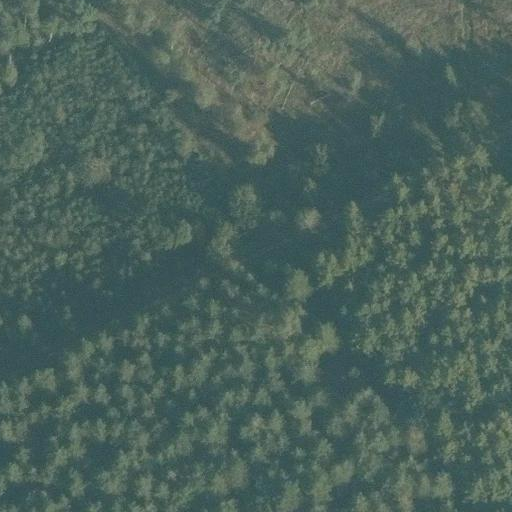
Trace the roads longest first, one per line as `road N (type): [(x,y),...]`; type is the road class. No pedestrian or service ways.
road 1 (track): [(0,385),(277,248)]
road 2 (track): [(277,248),(511,133)]
